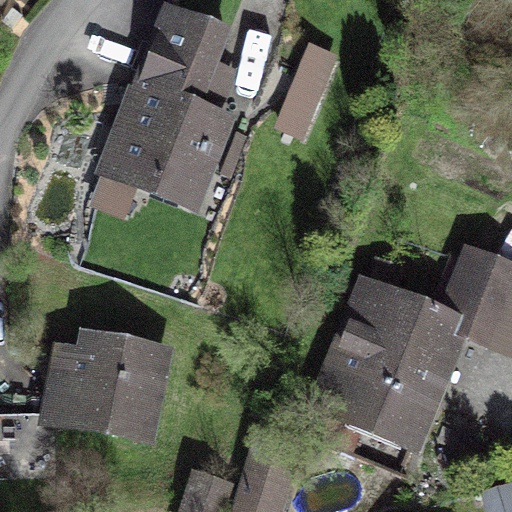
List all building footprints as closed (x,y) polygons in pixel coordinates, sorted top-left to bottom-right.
[(211,83),(225,45),(163,23),(102,190),(108,193),(100,216),(125,225),(133,205),(201,230),(249,97),(211,83)] [(311,155),(341,78),(311,66),(280,143),(311,155)] [(511,367),(511,291),(476,276),(449,343),(511,367)] [(449,343),(365,311),(322,424),(405,456),(449,343)] [(155,456),(169,368),(78,353),(76,368),(54,365),(42,438),(155,456)] [(284,511),(296,468),(255,458),(240,511),(284,511)] [(224,511),(226,505),(194,498),(190,511),(224,511)]
